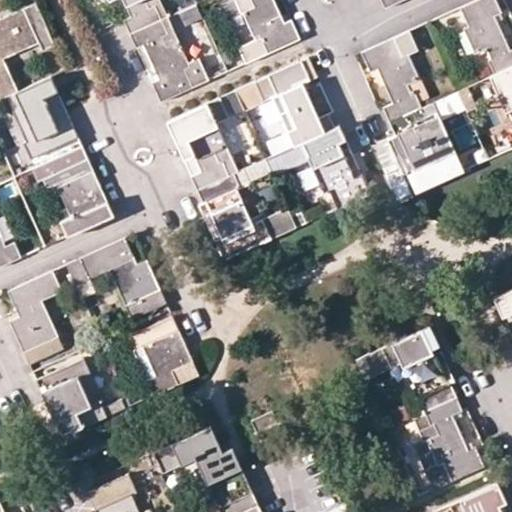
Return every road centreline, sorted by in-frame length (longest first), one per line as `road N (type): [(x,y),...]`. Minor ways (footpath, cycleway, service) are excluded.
road 1 (residential): [(144,215),(0,281)]
road 2 (residential): [(144,215),(152,186),(118,101)]
